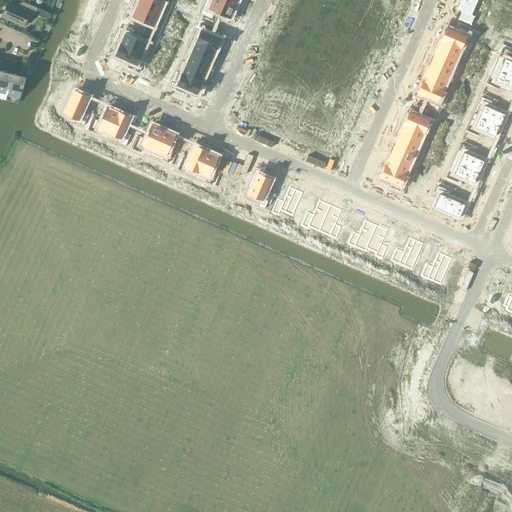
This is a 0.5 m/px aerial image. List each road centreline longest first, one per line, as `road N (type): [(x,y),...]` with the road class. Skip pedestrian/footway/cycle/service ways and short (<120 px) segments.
road 1 (residential): [(164,511),(255,306)]
road 2 (residential): [(349,186),(430,0)]
road 3 (residential): [(145,511),(27,459),(50,406)]
road 4 (residential): [(50,406),(117,255)]
road 5 (residential): [(332,511),(396,368)]
road 6 (residential): [(117,255),(121,247),(255,306)]
road 7 (residential): [(208,124),(349,186)]
road 8 (residential): [(255,306),(396,368)]
road 9 (residential): [(490,250),(434,385)]
road 10 (residential): [(208,124),(264,0)]
road 11 (residential): [(349,186),(470,241)]
road 12 (residential): [(87,70),(208,124)]
